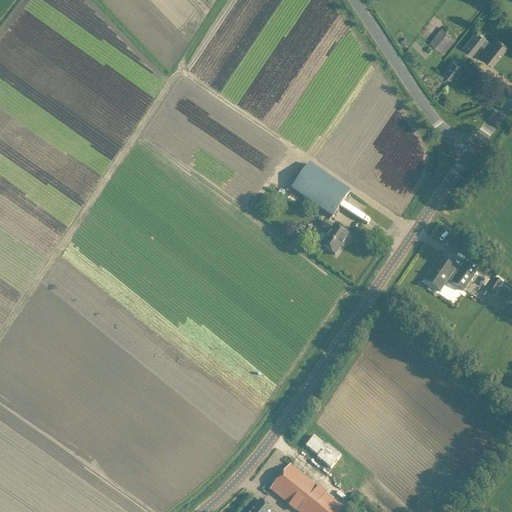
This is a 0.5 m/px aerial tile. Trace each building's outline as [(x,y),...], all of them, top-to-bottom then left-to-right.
[(443,54),(449,46),(455,39),(442,28),(436,35),(430,43),(443,54)] [(507,46),(499,40),(495,36),(491,42),(485,37),(476,30),(469,39),(463,47),(471,54),(480,44),(486,49),(481,55),(493,64),(507,46)] [(442,72),(450,79),(460,66),(452,60),(442,72)] [(292,190),(332,218),(350,192),(309,165),(292,190)] [(320,246),(326,250),(335,256),(344,243),(345,244),(349,237),(341,231),(334,226),(333,227),(327,223),(323,228),(330,232),(320,246)] [(293,231),(289,237),(294,241),(298,235),(293,231)] [(425,282),(433,287),(440,292),(448,281),(463,291),(479,268),(476,266),(468,260),(460,272),(456,269),(441,258),(425,282)] [(487,290),(495,295),(502,284),(495,278),(487,290)] [(310,447),(301,458),(313,467),(312,469),(326,480),(337,467),(322,455),(321,457),(310,447)] [(290,466),(271,490),(290,506),(289,506),(291,507),(291,506),(296,510),(295,511),(297,511),(343,511),(344,511),(325,495),(325,494),(324,493),(324,494),(319,490),(318,489),(290,466)] [(260,502),(251,511),(272,511),(268,509),(260,502)]
